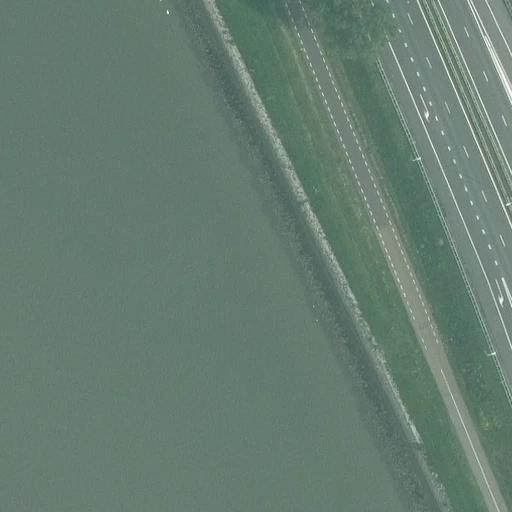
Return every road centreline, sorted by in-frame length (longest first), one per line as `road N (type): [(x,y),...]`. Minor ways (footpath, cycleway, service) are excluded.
road 1 (unclassified): [(497,511),(290,0)]
road 2 (motorway): [(402,0),(511,265)]
road 3 (motorway): [(511,144),(452,0)]
